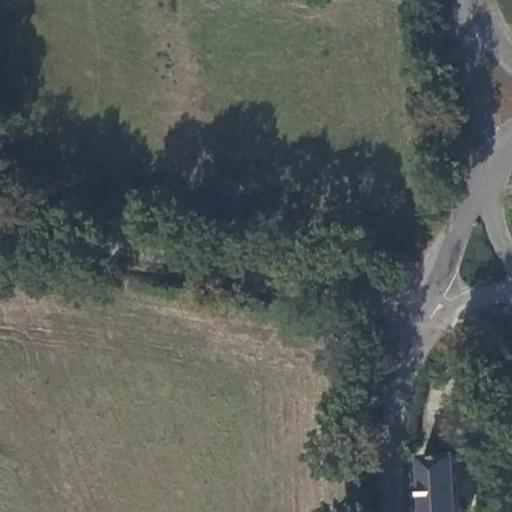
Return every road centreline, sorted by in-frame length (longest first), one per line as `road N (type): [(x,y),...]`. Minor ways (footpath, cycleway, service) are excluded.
road 1 (unclassified): [(428,290),(0,237)]
road 2 (tertiary): [(407,354),(385,468),(386,511)]
road 3 (residential): [(474,27),(494,172)]
road 4 (tertiary): [(407,354),(450,318),(511,294)]
